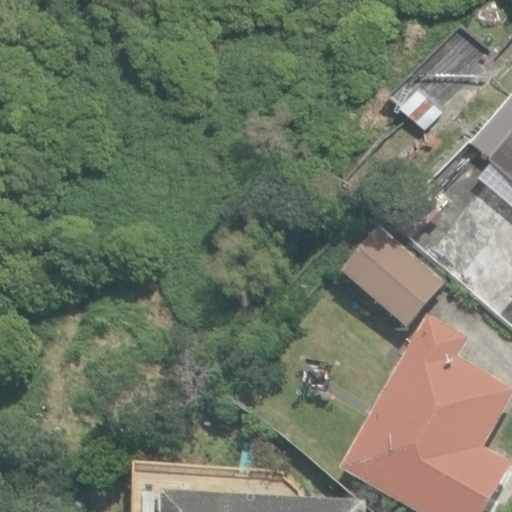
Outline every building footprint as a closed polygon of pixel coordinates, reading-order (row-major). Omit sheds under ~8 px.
[(403,103),(427,128),(447,108),(424,84),(403,103)] [(493,152),(511,168),(511,102),(481,137),(496,150),(493,152)] [(346,276),(408,330),(448,283),(386,229),(346,276)] [(345,472),(418,511),(488,511),(511,470),(511,463),(488,450),(511,406),(511,390),(462,362),(474,340),(431,317),(345,472)] [(167,511),(369,511),(370,503),(168,495),(167,511)]
